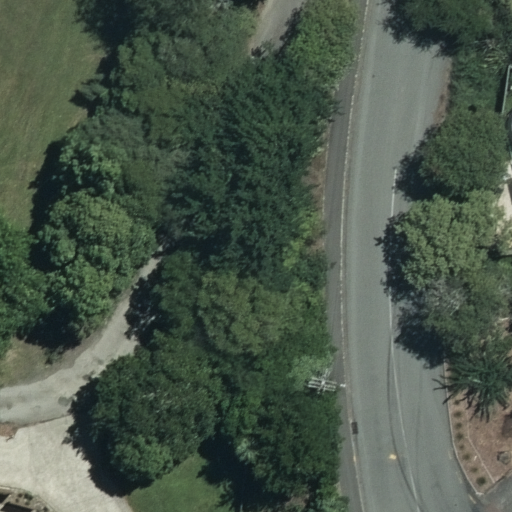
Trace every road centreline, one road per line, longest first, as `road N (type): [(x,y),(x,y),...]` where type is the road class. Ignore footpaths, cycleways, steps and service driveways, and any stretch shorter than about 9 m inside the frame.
road 1 (residential): [(0,408),(87,382),(144,321),(272,0)]
road 2 (residential): [(421,0),(390,268),(401,447),(414,511)]
